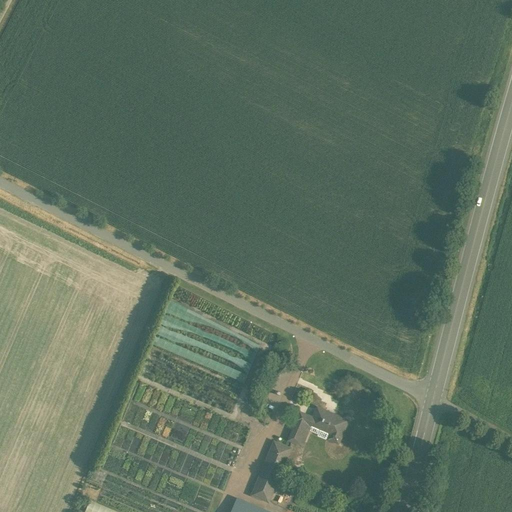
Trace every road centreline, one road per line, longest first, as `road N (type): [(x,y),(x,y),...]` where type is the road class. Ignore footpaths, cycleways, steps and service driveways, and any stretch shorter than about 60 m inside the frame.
road 1 (unclassified): [(433,394),(0,182)]
road 2 (secondary): [(511,101),(433,394)]
road 3 (secondary): [(433,394),(405,511)]
